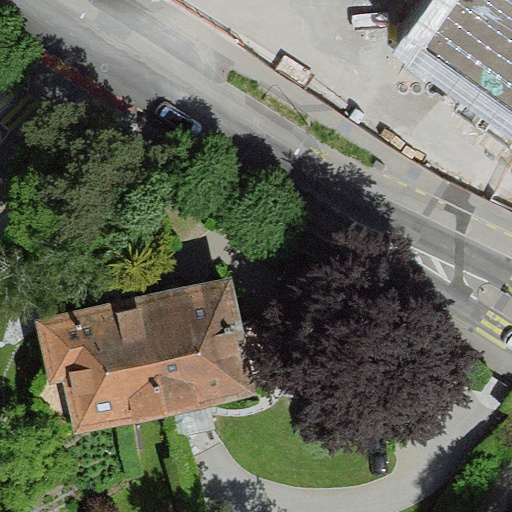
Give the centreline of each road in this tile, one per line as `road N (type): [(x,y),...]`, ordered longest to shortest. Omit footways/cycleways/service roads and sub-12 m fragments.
road 1 (tertiary): [(97,56),(511,308)]
road 2 (residential): [(97,56),(0,166)]
